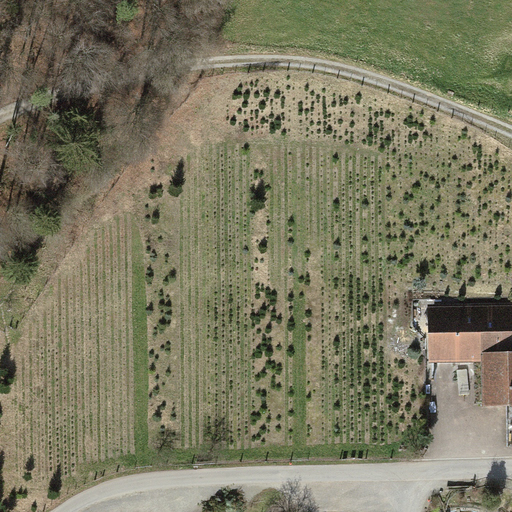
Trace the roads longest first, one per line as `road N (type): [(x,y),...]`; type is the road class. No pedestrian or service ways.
road 1 (track): [(0,122),(202,60),(335,66),(511,141)]
road 2 (residential): [(511,455),(163,475),(53,511)]
